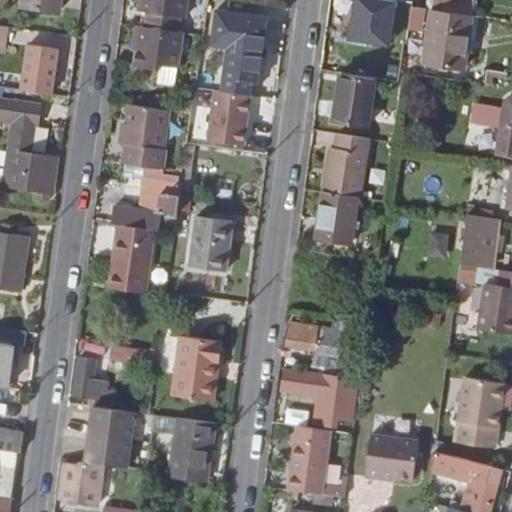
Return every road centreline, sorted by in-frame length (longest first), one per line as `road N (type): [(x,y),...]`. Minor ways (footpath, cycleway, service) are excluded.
road 1 (unclassified): [(28,511),(100,0)]
road 2 (unclassified): [(241,511),(310,0)]
